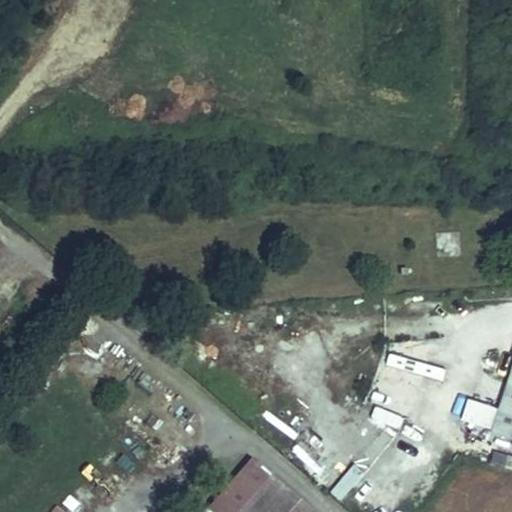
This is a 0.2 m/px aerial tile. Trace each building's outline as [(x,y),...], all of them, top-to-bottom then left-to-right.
[(454,255),(460,238),(440,231),(434,248),(454,255)] [(511,272),(511,248),(493,253),(498,276),(511,272)] [(368,344),(358,384),(372,387),(382,348),(368,344)] [(511,399),(494,460),(511,465),(511,399)] [(293,450),(303,463),(324,448),(314,434),(293,450)] [(399,480),(412,488),(429,461),(416,453),(399,480)] [(338,493),(355,470),(344,461),(326,484),(338,493)] [(78,510),(86,499),(57,478),(49,489),(78,510)] [(273,511),(276,509),(251,488),(229,511),(273,511)]
